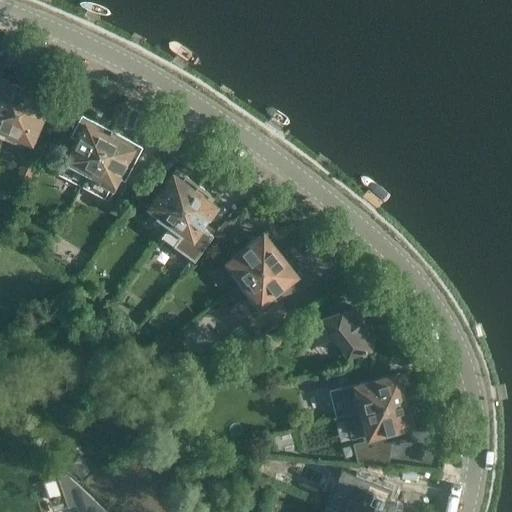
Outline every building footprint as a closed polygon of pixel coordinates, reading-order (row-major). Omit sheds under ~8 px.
[(0,133),(4,135),(24,89),(0,78),(0,133)] [(30,141),(48,100),(24,89),(4,135),(28,145),(29,145),(23,142),(25,138),(30,141)] [(81,187),(111,131),(87,118),(82,129),(76,126),(71,134),(77,137),(64,161),(61,159),(54,172),(81,187)] [(134,143),(111,131),(81,187),(108,201),(114,189),(111,187),(117,174),(122,177),(118,185),(120,185),(138,151),(136,151),(133,157),(128,154),(134,143)] [(16,176),(29,181),(36,165),(23,159),(16,176)] [(168,225),(197,185),(184,176),(181,180),(176,177),(180,173),(175,170),(149,206),(148,205),(145,209),(168,225)] [(209,194),(197,185),(168,225),(192,243),(184,253),(194,260),(213,235),(200,225),(218,200),(214,197),(211,202),(206,199),(209,194)] [(239,284),(278,253),(269,241),(264,244),(258,236),(227,260),(233,268),(229,271),(239,284)] [(202,259),(210,268),(229,252),(221,242),(202,259)] [(295,274),(278,253),(239,284),(234,288),(243,299),(230,310),(241,325),(256,313),(252,308),(255,305),(256,306),(258,305),(257,303),(269,294),(270,296),(272,294),(271,293),(295,274)] [(333,334),(347,354),(361,350),(361,352),(365,350),(365,349),(370,347),(373,335),(353,309),(341,312),(333,319),(329,316),(303,324),(300,331),(308,342),(318,334),(321,338),(333,334)] [(67,336),(60,350),(83,361),(90,347),(67,336)] [(349,366),(336,369),(338,378),(351,375),(349,366)] [(397,373),(349,385),(338,388),(341,398),(352,395),(356,411),(404,398),(397,373)] [(411,424),(404,398),(356,411),(357,416),(364,441),(365,441),(364,440),(369,439),(375,465),(388,466),(394,432),(391,433),(390,429),(411,424)] [(367,465),(363,474),(378,480),(382,471),(367,465)] [(104,511),(74,483),(65,486),(72,506),(76,505),(78,511),(104,511)] [(338,508),(344,511),(346,511),(391,511),(396,501),(356,483),(350,497),(344,494),(338,508)] [(346,511),(344,511),(338,508),(325,502),(320,511),(346,511)]
